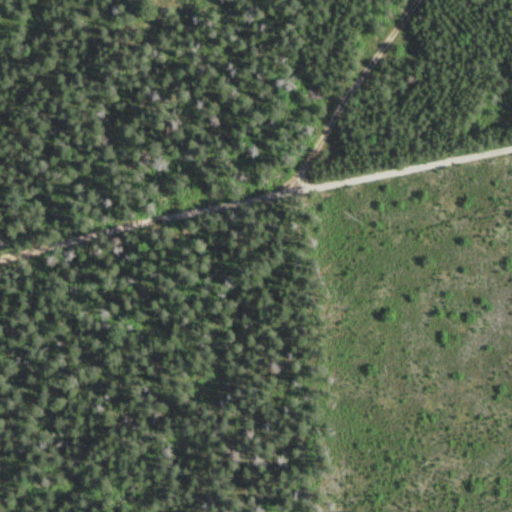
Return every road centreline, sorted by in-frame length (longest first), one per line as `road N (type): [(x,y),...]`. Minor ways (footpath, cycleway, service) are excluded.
road 1 (residential): [(511,150),(0,254)]
road 2 (track): [(304,193),(412,0)]
